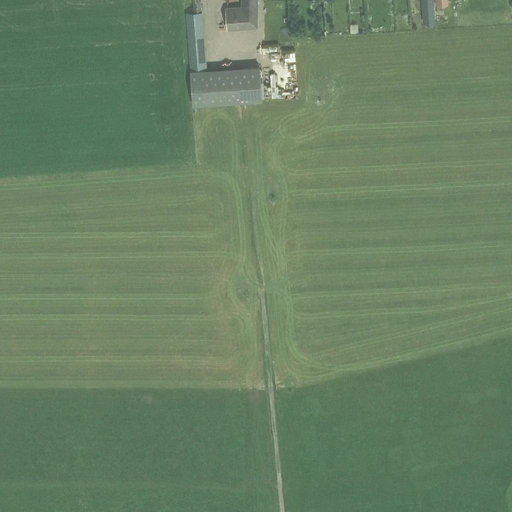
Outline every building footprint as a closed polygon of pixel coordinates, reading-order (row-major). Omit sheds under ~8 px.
[(193,0),(193,9),(201,9),(200,0),(193,0)] [(258,26),(258,0),(242,0),(243,7),(226,8),(228,29),(258,26)] [(433,0),(422,0),(423,14),(435,13),(433,0)] [(436,6),(437,14),(444,13),(443,6),(449,6),(448,0),(434,0),(435,6),(436,6)] [(202,12),(187,12),(191,71),(206,70),(202,12)] [(278,52),(279,60),(290,60),(289,51),(278,52)] [(262,100),(260,66),(206,70),(191,71),(194,105),(262,100)] [(287,66),(275,66),(276,89),(292,88),(292,82),(288,82),(287,66)]
